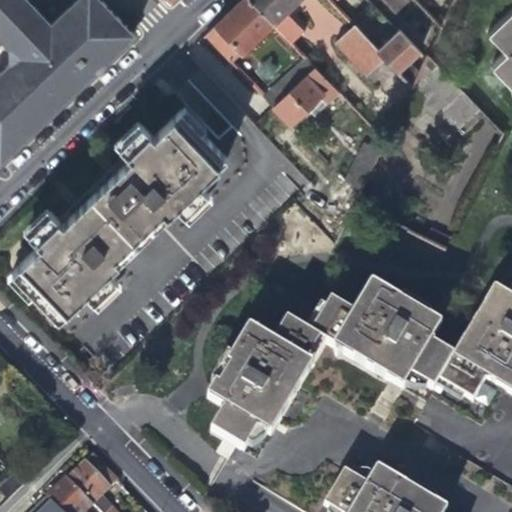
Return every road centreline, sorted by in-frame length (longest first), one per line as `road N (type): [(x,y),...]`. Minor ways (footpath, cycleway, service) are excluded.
road 1 (residential): [(0,189),(161,36)]
road 2 (residential): [(0,333),(93,427)]
road 3 (residential): [(5,511),(93,427)]
road 4 (unknown): [(161,36),(243,124)]
road 5 (residential): [(93,427),(178,511)]
